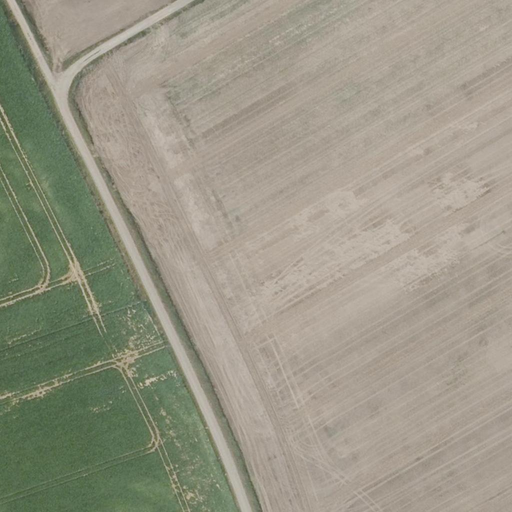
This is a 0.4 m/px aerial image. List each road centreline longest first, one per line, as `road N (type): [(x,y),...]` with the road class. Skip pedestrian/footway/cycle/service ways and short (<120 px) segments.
road 1 (track): [(8,0),(151,301),(238,511)]
road 2 (track): [(52,94),(111,46),(191,0)]
